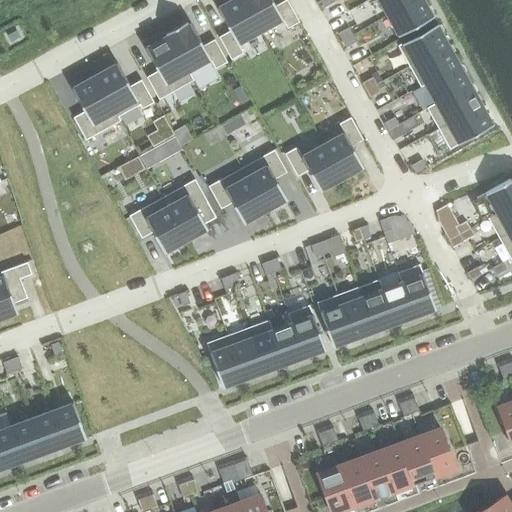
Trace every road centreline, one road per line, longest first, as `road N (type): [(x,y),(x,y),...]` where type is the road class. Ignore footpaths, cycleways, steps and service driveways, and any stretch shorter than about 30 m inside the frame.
road 1 (residential): [(31,511),(480,344)]
road 2 (residential): [(0,343),(408,195)]
road 3 (residential): [(297,0),(408,195)]
road 4 (residential): [(0,93),(177,0)]
road 5 (residential): [(408,195),(480,344)]
